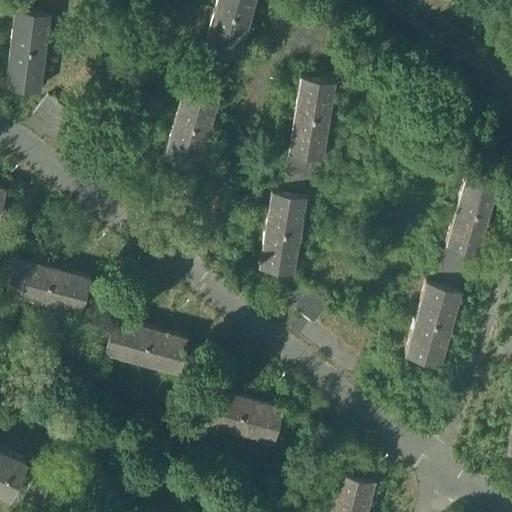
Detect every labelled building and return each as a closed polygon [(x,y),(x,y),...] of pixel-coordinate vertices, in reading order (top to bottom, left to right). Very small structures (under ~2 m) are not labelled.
[(237,54),(253,0),(215,0),(202,43),(237,54)] [(39,88),(49,14),(13,9),(3,83),(39,88)] [(322,153),(335,80),(299,74),(286,147),(322,153)] [(198,164),(217,91),(182,82),(163,154),(198,164)] [(44,93),(32,111),(54,125),(66,108),(44,93)] [(288,163),(288,180),(307,181),(308,163),(288,163)] [(479,251),(499,179),(464,169),(444,241),(479,251)] [(292,270),(305,196),(269,190),(257,264),(292,270)] [(16,253),(6,288),(79,309),(90,274),(16,253)] [(440,361),(460,289),(425,279),(405,351),(440,361)] [(287,299),(315,318),(328,300),(300,281),(287,299)] [(109,315),(100,351),(179,370),(188,335),(109,315)] [(205,383),(196,418),(275,438),(284,402),(205,383)] [(23,455),(0,444),(0,485),(6,489),(23,455)] [(363,511),(373,478),(338,469),(326,511),(363,511)]
